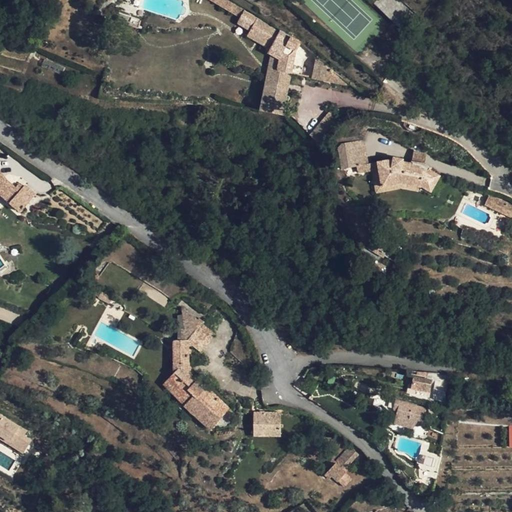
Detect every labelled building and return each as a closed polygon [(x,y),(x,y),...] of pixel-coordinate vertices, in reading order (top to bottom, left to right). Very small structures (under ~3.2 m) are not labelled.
[(236,2),(229,0),(196,0),(194,7),(214,16),(214,23),(217,26),(227,28),(225,42),(236,44),(250,46),(251,31),(256,21),(235,9),(236,2)] [(214,45),(236,56),(236,44),(225,42),(227,28),(217,26),(214,45)] [(292,43),(276,28),(270,49),(286,50),(292,43)] [(236,56),(214,45),(213,57),(234,61),(236,56)] [(232,85),(234,61),(213,57),(209,82),(232,85)] [(62,74),(65,68),(44,60),(41,66),(62,74)] [(214,101),(213,112),(231,115),(232,103),(214,101)] [(243,110),(232,103),(231,115),(241,117),(243,110)] [(316,141),(335,122),(328,115),(308,134),(316,141)] [(269,139),(278,140),(276,129),(270,129),(269,139)] [(356,167),(358,174),(370,171),(363,139),(336,145),(342,170),(356,167)] [(258,157),(263,151),(256,144),(251,150),(258,157)] [(370,169),(375,193),(401,189),(409,190),(415,189),(435,192),(438,170),(423,168),(426,153),(413,151),(411,160),(395,158),(371,162),(370,169)] [(0,193),(21,211),(36,194),(24,185),(23,186),(20,190),(15,187),(6,178),(0,170),(0,193)] [(511,204),(488,195),(484,206),(511,216),(511,204)] [(201,325),(190,338),(188,340),(195,346),(209,332),(201,325)] [(221,416),(229,408),(207,387),(205,389),(189,374),(188,340),(183,341),(174,341),(174,347),(174,372),(164,383),(185,405),(210,428),(221,416)] [(408,395),(429,400),(433,379),(413,375),(408,395)] [(374,416),(390,422),(394,411),(388,409),(390,401),(382,398),(374,416)] [(394,411),(390,422),(409,429),(411,423),(418,425),(421,412),(390,401),(388,409),(394,411)] [(281,410),(254,410),(254,433),(281,433),(281,410)] [(0,439),(24,453),(35,433),(0,414),(0,439)] [(329,478),(332,475),(343,486),(351,478),(344,470),(360,455),(350,446),(323,472),(329,478)]
